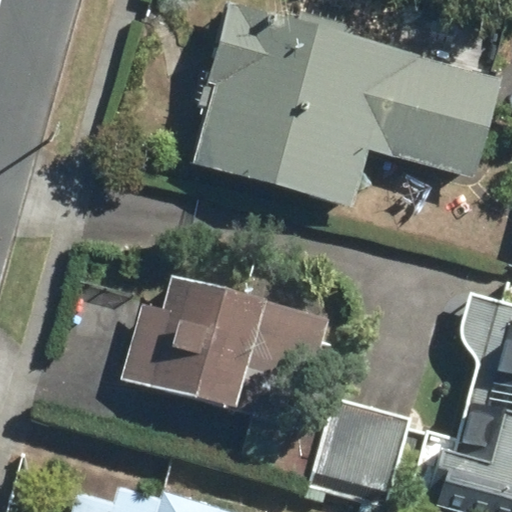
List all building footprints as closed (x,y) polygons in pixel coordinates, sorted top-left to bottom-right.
[(173,142),(333,184),(344,143),(475,177),(506,62),(288,5),(275,54),(201,35),(173,142)] [(332,318),(150,262),(116,371),(299,427),(332,318)] [(511,388),(511,292),(496,288),(454,423),(328,384),(300,475),(378,499),(388,467),(479,496),(511,388)] [(303,444),(248,432),(241,464),(296,476),(303,444)] [(272,511),(273,511),(68,467),(57,511),(272,511)]
